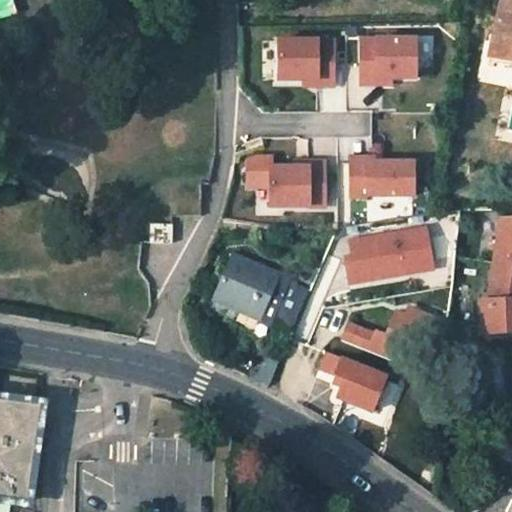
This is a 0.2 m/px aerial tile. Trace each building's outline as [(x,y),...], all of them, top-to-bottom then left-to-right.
[(511,0),(502,0),(491,55),(511,60),(511,0)] [(415,36),(359,38),(361,83),(378,83),(378,77),(393,77),(416,76),(415,36)] [(333,40),(277,41),(278,81),(302,80),(317,80),(317,86),(334,85),(333,40)] [(293,167),(270,167),(270,207),(326,206),(325,161),(308,161),(308,167),(293,167)] [(382,162),(350,162),(351,197),(368,197),(368,196),(414,195),(414,162),(382,162)] [(459,210),(458,229),(472,231),(474,210),(459,210)] [(511,216),(503,216),(488,304),(480,305),(482,331),(511,330),(511,216)] [(428,224),(349,239),(352,253),(344,254),(350,285),(436,269),(428,224)] [(173,225),(152,225),(152,242),(172,242),(173,225)] [(309,286),(232,251),(219,281),(212,298),(270,325),(265,335),(283,345),(309,286)] [(225,268),(221,265),(215,279),(219,281),(225,268)] [(411,346),(443,359),(446,322),(408,306),(405,314),(395,311),(386,334),(376,329),(374,334),(348,323),(341,339),(403,365),(411,346)] [(390,375),(327,351),(320,369),(336,375),(332,384),(340,387),(335,399),(375,414),(390,375)] [(0,500),(28,505),(43,408),(0,401),(0,500)]
